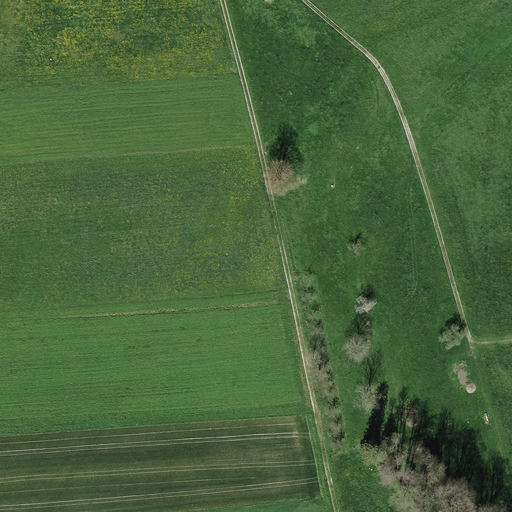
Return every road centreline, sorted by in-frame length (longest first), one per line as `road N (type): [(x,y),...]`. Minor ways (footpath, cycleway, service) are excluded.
road 1 (track): [(222,0),(337,511)]
road 2 (track): [(305,0),(370,56),(391,89),(470,340),(511,339)]
